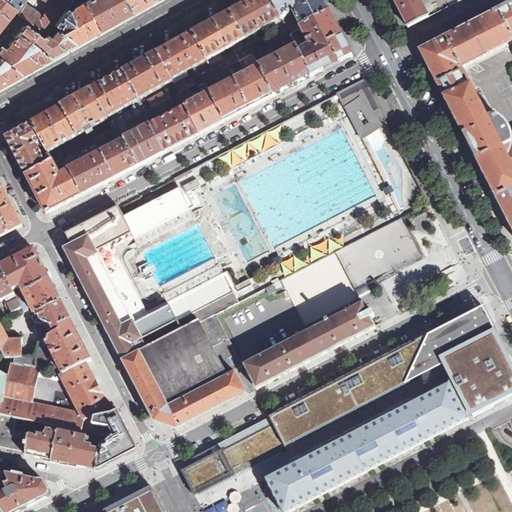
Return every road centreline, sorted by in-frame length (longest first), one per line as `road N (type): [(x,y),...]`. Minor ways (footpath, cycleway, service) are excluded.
road 1 (residential): [(390,54),(40,230)]
road 2 (residential): [(503,278),(157,455)]
road 3 (residential): [(40,230),(157,455)]
road 4 (tertiary): [(390,54),(503,278)]
road 5 (unclassified): [(0,110),(196,0)]
